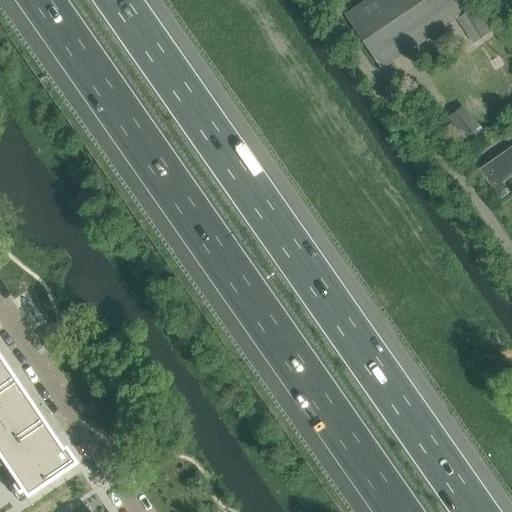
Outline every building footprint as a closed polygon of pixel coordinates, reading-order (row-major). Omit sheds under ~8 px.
[(468,0),(369,0),(346,16),(382,70),(458,19),(474,44),(491,33),(468,0)] [(511,30),(500,38),(511,55),(511,30)] [(464,108),(449,121),(465,140),(480,127),(464,108)] [(511,147),(479,171),(500,201),(510,193),(503,184),(511,177),(511,147)] [(0,462),(23,496),(69,465),(0,361),(0,462)]
